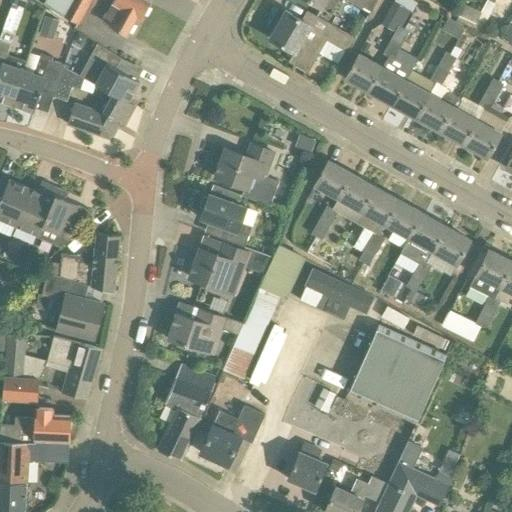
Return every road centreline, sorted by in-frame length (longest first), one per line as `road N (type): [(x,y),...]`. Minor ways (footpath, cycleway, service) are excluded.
road 1 (residential): [(511,217),(202,43)]
road 2 (residential): [(103,452),(131,325),(146,185)]
road 3 (residential): [(146,185),(0,137)]
road 4 (residential): [(146,185),(169,104),(202,43)]
road 5 (residential): [(222,511),(103,452)]
